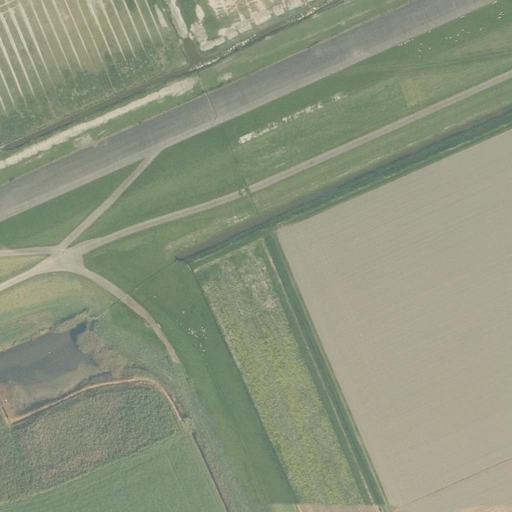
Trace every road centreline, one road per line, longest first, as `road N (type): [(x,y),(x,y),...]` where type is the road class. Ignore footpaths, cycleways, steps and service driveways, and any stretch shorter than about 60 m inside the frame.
road 1 (track): [(0,217),(484,0)]
road 2 (track): [(0,254),(60,257),(162,144)]
